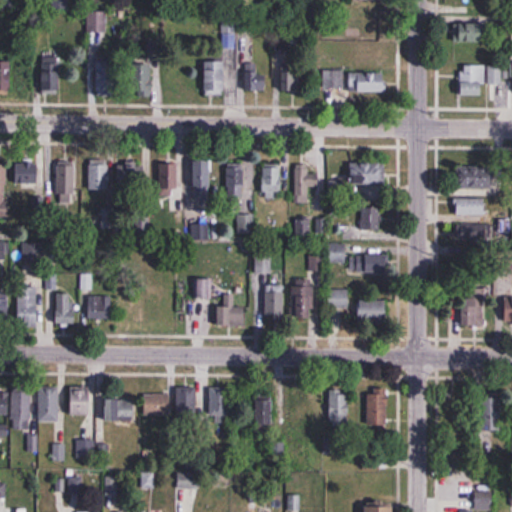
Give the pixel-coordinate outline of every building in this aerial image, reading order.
[(387,36),(387,17),(353,17),(353,36),(387,36)] [(494,42),(494,24),(460,24),(460,42),(494,42)] [(384,47),(357,47),(357,66),(384,66),(384,47)] [(0,91),(12,92),(12,59),(0,59),(0,91)] [(96,96),(120,96),(120,60),(96,60),(96,96)] [(61,93),(61,61),(42,61),(42,93),(61,93)] [(227,62),(205,62),(205,95),(227,95),(227,62)] [(461,96),(485,96),(485,66),(461,66),(461,96)] [(490,88),(504,88),(504,66),(490,66),(490,88)] [(244,91),(267,91),(267,67),(244,67),(244,91)] [(281,92),(302,92),(302,67),(281,67),(281,92)] [(348,72),(326,72),(326,91),(348,91),(348,72)] [(387,92),(387,73),(356,73),(356,92),(387,92)] [(346,185),(385,186),(386,163),(351,162),(350,178),(328,177),(328,195),(346,195),(346,185)] [(16,163),(16,184),(40,184),(40,163),(16,163)] [(194,200),(211,200),(211,163),(194,163),(194,200)] [(8,164),(0,164),(0,214),(8,215),(8,164)] [(119,164),(119,185),(147,186),(147,165),(119,164)] [(282,196),(282,164),(263,164),(263,196),(282,196)] [(57,165),(57,196),(76,196),(76,165),(57,165)] [(89,191),(110,191),(110,165),(89,165),(89,191)] [(178,165),(161,165),(161,197),(178,197),(178,165)] [(320,172),(312,172),(312,165),(295,165),(295,204),(309,204),(309,188),(320,188),(320,172)] [(495,166),(458,166),(458,188),(495,188),(495,166)] [(227,199),(246,199),(246,167),(227,167),(227,199)] [(486,215),(486,198),(456,198),(456,215),(486,215)] [(381,206),(362,206),(362,231),(381,231),(381,206)] [(311,219),(296,219),(296,239),(310,240),(311,219)] [(494,224),(462,224),(462,239),(494,239),(494,224)] [(192,240),(209,238),(208,225),(191,227),(192,240)] [(0,258),(8,259),(8,242),(0,242),(0,258)] [(346,262),(346,243),(329,243),(329,262),(346,262)] [(271,254),(255,254),(255,273),(271,273),(271,254)] [(325,272),(325,254),(309,254),(309,272),(325,272)] [(390,254),(350,254),(350,274),(390,274),(390,254)] [(195,299),(211,299),(211,280),(195,280),(195,299)] [(293,318),(315,318),(315,280),(293,280),(293,318)] [(285,284),(265,284),(265,319),(285,319),(285,284)] [(19,326),(38,326),(38,288),(19,288),(19,326)] [(465,327),(485,327),(485,288),(465,288),(465,327)] [(350,289),(328,289),(328,308),(350,308),(350,289)] [(158,291),(143,291),(143,329),(174,329),(174,308),(158,308),(158,291)] [(10,293),(0,292),(0,324),(10,324),(10,293)] [(56,323),(75,323),(75,293),(56,293),(56,323)] [(217,307),(217,328),(246,328),(246,307),(235,307),(235,294),(224,294),(224,307),(217,307)] [(87,320),(112,320),(112,296),(87,296),(87,320)] [(359,321),(388,321),(388,301),(359,301),(359,321)] [(60,421),(60,387),(40,387),(40,421),(60,421)] [(91,387),(71,387),(71,415),(91,415),(91,387)] [(32,429),(32,388),(13,388),(13,429),(32,429)] [(177,388),(177,417),(197,417),(197,388),(177,388)] [(210,388),(210,423),(230,423),(230,388),(210,388)] [(0,415),(9,415),(9,390),(0,390),(0,415)] [(368,426),(389,426),(389,390),(368,390),(368,426)] [(482,429),(502,429),(502,390),(482,390),(482,429)] [(329,427),(349,427),(349,392),(329,392),(329,427)] [(303,424),(312,424),(312,393),(293,393),(293,428),(303,428),(303,424)] [(145,416),(170,416),(170,394),(145,394),(145,416)] [(256,433),(274,433),(274,397),(256,397),(256,433)] [(136,420),(136,398),(104,398),(104,420),(136,420)] [(475,494),(475,509),(493,509),(493,494),(475,494)]
